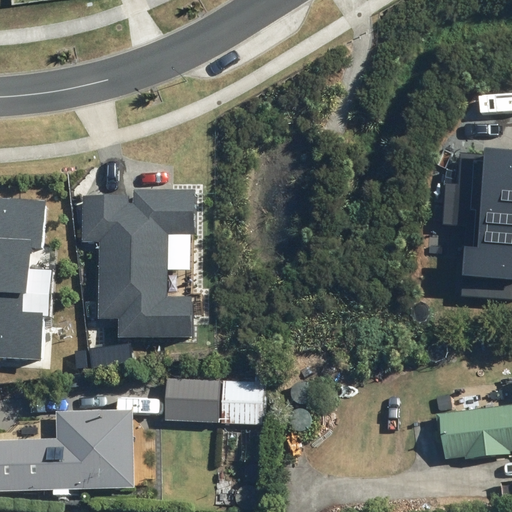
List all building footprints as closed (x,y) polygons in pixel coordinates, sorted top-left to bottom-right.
[(511,149),(484,147),(484,154),(460,152),(458,182),(445,181),(443,223),(475,225),(474,247),(464,246),(461,295),(511,297),(511,149)] [(119,335),(191,336),(192,299),(165,298),(166,232),(193,233),(194,190),(133,189),(132,203),(129,203),(129,196),(82,195),(81,241),(100,241),(99,317),(120,317),(119,335)] [(0,364),(41,367),(43,325),(32,324),(36,275),(31,277),(32,255),(41,255),(44,207),(0,204),(0,364)] [(183,380),(182,423),(269,425),(270,383),(183,380)] [(511,454),(511,407),(448,415),(453,459),(470,457),(470,460),(511,454)] [(61,442),(0,443),(0,493),(54,492),(54,498),(74,497),(74,493),(133,491),(132,419),(61,420),(61,442)] [(298,474),(300,437),(284,436),(282,473),(298,474)] [(261,486),(235,485),(234,509),(260,509),(261,486)]
